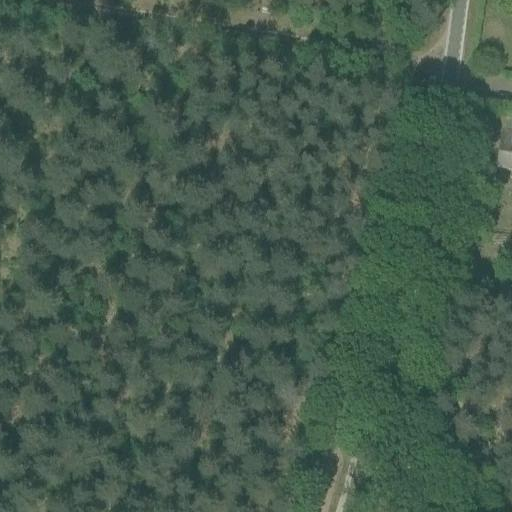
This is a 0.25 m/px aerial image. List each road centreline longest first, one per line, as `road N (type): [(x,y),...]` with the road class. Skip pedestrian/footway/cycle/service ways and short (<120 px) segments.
road 1 (unclassified): [(437,511),(410,454),(396,356),(456,0)]
road 2 (track): [(67,0),(447,61)]
road 3 (track): [(396,356),(368,378),(346,413),(311,511)]
